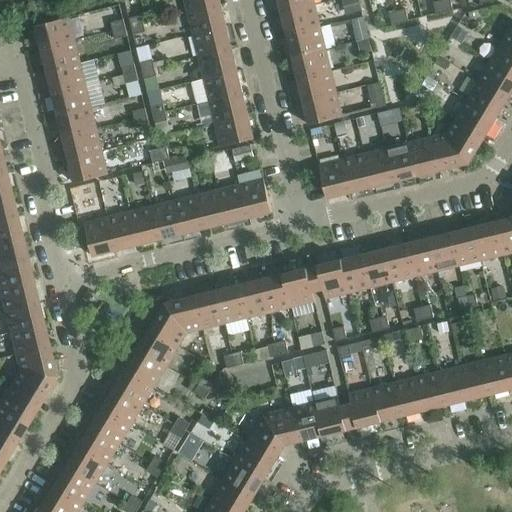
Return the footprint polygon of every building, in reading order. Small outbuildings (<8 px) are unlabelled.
[(220,0),(184,0),(188,13),(221,5),(220,0)] [(278,0),(282,13),(315,5),(313,0),(278,0)] [(342,0),(346,13),(362,9),(359,0),(342,0)] [(453,11),(450,0),(443,0),(442,1),(445,13),(453,11)] [(433,3),(436,15),(445,13),(442,1),(433,3)] [(193,35),(227,27),(221,5),(188,13),(193,35)] [(287,35),(321,27),(315,5),(282,13),(287,35)] [(409,22),(406,9),(398,11),(401,24),(409,22)] [(389,13),(392,26),(401,24),(398,11),(389,13)] [(142,15),(129,18),(131,27),(144,24),(142,15)] [(364,16),(352,19),(357,41),(369,39),(369,38),(364,16)] [(69,17),(36,26),(42,49),(75,41),(69,17)] [(124,20),(111,23),(113,31),(126,28),(124,20)] [(133,35),(146,32),(144,24),(131,27),(133,35)] [(511,26),(502,42),(511,47),(511,26)] [(227,27),(193,35),(199,57),(232,49),(227,27)] [(321,27),(287,35),(293,58),(326,49),(321,27)] [(115,40),(128,37),(126,28),(113,31),(115,40)] [(458,28),(452,37),(462,43),(468,34),(458,28)] [(369,39),(357,41),(361,55),(372,52),(369,39)] [(47,71),(81,63),(75,41),(42,49),(47,71)] [(511,47),(502,42),(491,61),(511,74),(511,47)] [(204,79),(238,71),(232,49),(199,57),(204,79)] [(326,49),(293,58),(298,80),(331,71),(326,49)] [(451,64),(440,57),(435,65),(446,71),(451,64)] [(92,60),(81,63),(47,71),(53,93),(98,82),(92,60)] [(153,60),(140,63),(142,71),(155,68),(153,60)] [(511,92),(511,74),(491,61),(479,81),(508,99),(511,92)] [(134,64),(122,67),(124,76),(137,72),(134,64)] [(144,79),(157,76),(155,68),(142,71),(144,79)] [(243,93),(238,71),(204,79),(192,82),(197,105),(210,102),(243,93)] [(331,71),(298,80),(304,102),(337,94),(331,71)] [(137,72),(124,76),(130,98),(142,95),(137,72)] [(423,85),(433,91),(437,83),(427,77),(423,85)] [(508,99),(479,81),(467,100),(497,118),(508,99)] [(58,115),(91,107),(103,104),(98,82),(53,93),(58,115)] [(380,82),(367,86),(373,108),(385,105),(380,82)] [(215,124),(248,115),(243,93),(210,102),(215,124)] [(309,125),(343,117),(337,94),(304,102),(309,125)] [(419,98),(415,102),(423,110),(424,111),(430,104),(419,97),(419,98)] [(467,100),(455,120),(485,138),(497,118),(467,100)] [(164,104),(151,107),(153,115),(166,112),(164,104)] [(91,107),(58,115),(64,137),(97,129),(91,107)] [(145,108),(133,111),(135,120),(147,117),(145,108)] [(399,108),(390,110),(393,122),(402,120),(399,108)] [(155,124),(168,121),(166,112),(153,115),(155,124)] [(221,147),(254,139),(248,115),(215,124),(221,147)] [(137,128),(150,125),(147,117),(135,120),(137,128)] [(364,117),(357,119),(359,128),(366,126),(364,117)] [(485,138),(455,120),(447,134),(431,138),(439,171),(469,164),(485,138)] [(334,124),(337,136),(347,134),(344,122),(334,124)] [(69,160),(102,151),(97,129),(64,137),(69,160)] [(409,143),(417,177),(439,171),(431,138),(409,143)] [(387,149),(395,182),(417,177),(409,143),(387,149)] [(251,145),(233,149),(236,162),(255,157),(251,145)] [(170,160),(167,147),(158,149),(162,162),(170,160)] [(150,151),(153,164),(162,162),(158,149),(150,151)] [(364,154),(373,187),(395,182),(387,149),(364,154)] [(75,183),(108,175),(102,151),(69,160),(75,183)] [(342,160),(351,193),(373,187),(364,154),(342,160)] [(187,156),(164,161),(167,174),(189,169),(187,156)] [(319,165),(327,199),(351,193),(342,160),(319,165)] [(5,170),(0,171),(0,194),(10,192),(5,170)] [(143,172),(133,174),(136,186),(146,184),(143,172)] [(272,212),(264,179),(241,185),(249,218),(272,212)] [(219,190),(227,223),(249,218),(241,185),(219,190)] [(197,196),(205,229),(227,223),(219,190),(197,196)] [(0,218),(16,214),(10,192),(0,194),(0,218)] [(174,201),(183,234),(205,229),(197,196),(174,201)] [(183,234),(174,201),(152,206),(160,240),(183,234)] [(160,240),(152,206),(130,212),(138,245),(160,240)] [(138,245),(130,212),(108,217),(116,251),(138,245)] [(16,214),(0,218),(0,241),(21,236),(16,214)] [(85,223),(93,257),(116,251),(108,217),(85,223)] [(511,217),(511,218),(496,222),(504,255),(511,253),(511,217)] [(504,255),(496,222),(473,227),(482,261),(504,255)] [(482,261),(473,227),(451,233),(459,266),(482,261)] [(459,266),(451,233),(429,238),(437,272),(459,266)] [(0,265),(27,259),(21,236),(0,241),(0,265)] [(437,272),(429,238),(407,244),(415,277),(437,272)] [(415,277),(407,244),(385,249),(393,282),(415,277)] [(393,282),(385,249),(363,255),(371,288),(393,282)] [(371,288),(363,255),(341,260),(349,293),(371,288)] [(27,259),(0,265),(0,288),(32,281),(27,259)] [(323,290),(326,299),(349,293),(341,260),(313,267),(307,268),(313,292),(319,291),(323,290)] [(313,292),(307,268),(284,274),(292,307),(315,302),(313,292)] [(292,307),(284,274),(261,279),(270,313),(292,307)] [(239,285),(248,318),(270,313),(261,279),(239,285)] [(0,293),(4,311),(38,303),(32,281),(0,288),(0,293)] [(248,318),(239,285),(217,290),(225,324),(248,318)] [(504,286),(491,289),(494,301),(507,297),(504,286)] [(195,296),(203,329),(225,324),(217,290),(195,296)] [(478,307),(475,294),(467,296),(470,309),(478,307)] [(203,329),(195,296),(165,303),(149,329),(179,347),(187,333),(203,329)] [(458,298),(461,311),(470,309),(467,296),(458,298)] [(38,303),(4,311),(10,333),(43,325),(38,303)] [(434,318),(431,305),(423,307),(426,320),(434,318)] [(414,309),(417,322),(426,320),(423,307),(414,309)] [(390,329),(387,316),(378,318),(381,331),(390,329)] [(370,320),(373,333),(381,331),(378,318),(370,320)] [(463,321),(451,324),(454,336),(466,333),(463,321)] [(448,322),(437,325),(440,334),(451,332),(448,322)] [(15,355),(49,347),(43,325),(10,333),(15,355)] [(333,329),(336,342),(347,339),(344,327),(333,329)] [(420,328),(405,331),(408,342),(423,338),(420,328)] [(179,347),(149,329),(138,349),(167,367),(179,347)] [(311,335),(314,347),(326,344),(322,332),(311,335)] [(404,332),(393,334),(395,343),(406,340),(404,332)] [(383,336),(361,342),(364,351),(385,346),(383,336)] [(289,353),(286,341),(277,343),(280,355),(289,353)] [(269,345),(272,357),(280,355),(277,343),(269,345)] [(337,348),(341,360),(352,357),(349,345),(337,348)] [(11,385),(40,403),(56,377),(49,347),(15,355),(19,371),(11,385)] [(126,368),(155,386),(167,367),(138,349),(126,368)] [(327,350),(316,353),(319,365),(330,363),(327,350)] [(244,364),(241,352),(233,354),(236,366),(244,364)] [(225,356),(228,368),(236,366),(233,354),(225,356)] [(304,356),(294,359),(297,371),(307,368),(304,356)] [(511,389),(511,383),(505,356),(483,361),(491,395),(511,389)] [(491,395),(483,361),(461,367),(469,400),(491,395)] [(469,400),(461,367),(439,372),(447,405),(469,400)] [(155,386),(126,368),(114,388),(143,406),(155,386)] [(447,405),(439,372),(417,377),(425,411),(447,405)] [(425,411),(417,377),(394,383),(403,416),(425,411)] [(214,385),(203,378),(199,386),(210,392),(214,385)] [(403,416),(394,383),(372,388),(381,422),(403,416)] [(40,403),(11,385),(0,402),(0,405),(28,423),(40,403)] [(194,393),(205,400),(210,392),(199,386),(194,393)] [(102,407),(132,425),(143,406),(114,388),(102,407)] [(346,405),(341,406),(341,407),(346,429),(347,429),(347,430),(352,429),(381,422),(372,388),(349,394),(351,404),(346,405)] [(347,430),(347,429),(346,429),(341,407),(341,406),(338,397),(315,403),(324,436),(347,430)] [(293,408),(301,441),(324,436),(315,403),(293,408)] [(0,432),(16,442),(28,423),(0,405),(0,432)] [(132,425),(102,407),(90,427),(120,445),(132,425)] [(301,441),(293,408),(263,415),(248,442),(277,459),(285,445),(301,441)] [(191,424),(180,417),(175,425),(186,432),(191,424)] [(171,432),(182,439),(186,432),(175,425),(171,432)] [(79,446),(108,464),(120,445),(90,427),(79,446)] [(16,442),(0,432),(0,458),(5,462),(16,442)] [(200,440),(191,435),(186,442),(196,448),(200,440)] [(277,459),(248,442),(236,461),(265,479),(277,459)] [(108,464),(79,446),(67,466),(96,484),(108,464)] [(167,463),(157,456),(152,464),(163,471),(167,463)] [(265,479),(236,461),(224,480),(253,498),(265,479)] [(148,471),(159,478),(163,471),(152,464),(148,471)] [(55,485),(84,503),(96,484),(67,466),(55,485)] [(166,473),(160,484),(168,488),(174,477),(166,473)] [(245,511),(253,498),(224,480),(212,500),(231,511),(245,511)] [(79,511),(84,503),(55,485),(43,505),(54,511),(79,511)] [(144,502),(133,495),(128,503),(139,510),(144,502)] [(151,499),(145,508),(151,511),(152,511),(158,504),(151,499)] [(231,511),(212,500),(204,511),(231,511)] [(124,510),(127,511),(137,511),(139,510),(128,503),(124,510)]
